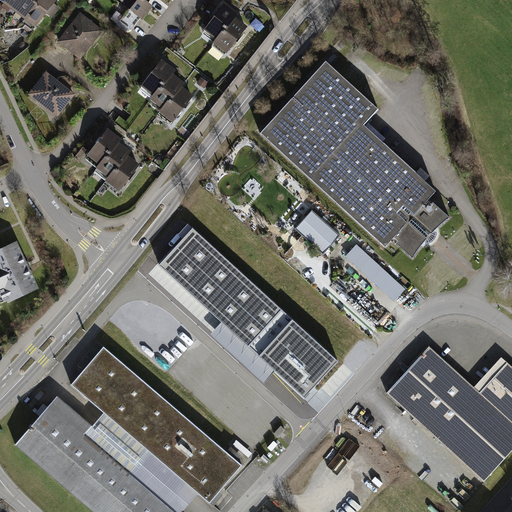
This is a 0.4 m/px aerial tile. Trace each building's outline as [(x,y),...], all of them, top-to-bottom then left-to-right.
[(14,11),(23,0),(6,0),(4,3),(5,4),(14,11)] [(26,20),(41,0),(23,0),(14,11),(26,20)] [(41,0),(26,20),(36,28),(57,0),(41,0)] [(118,0),(117,1),(143,20),(154,6),(149,2),(145,0),(118,0)] [(14,11),(5,4),(0,9),(0,28),(3,31),(4,29),(6,31),(23,29),(26,26),(33,31),(36,28),(26,20),(14,11)] [(227,31),(237,18),(240,14),(226,4),(205,31),(217,40),(225,30),(227,31)] [(79,15),(57,43),(80,61),(102,33),(79,15)] [(225,30),(217,40),(214,43),(228,54),(249,27),(237,18),(227,31),(225,30)] [(142,87),(154,96),(161,86),(164,89),(174,75),(177,72),(162,60),(142,87)] [(322,61),(256,133),(384,249),(392,241),(404,252),(412,259),(422,248),(450,218),(429,199),(436,192),(364,127),(378,112),(322,61)] [(74,95),(45,73),(28,95),(58,117),(74,95)] [(174,100),(183,88),(186,84),(174,75),(164,89),(161,86),(154,96),(151,100),(163,109),(172,98),(174,100)] [(172,98),(163,109),(160,113),(174,124),(195,97),(183,88),(174,100),(172,98)] [(88,156),(100,165),(107,155),(110,158),(120,144),(123,140),(108,129),(88,156)] [(120,168),(129,157),(132,153),(120,144),(110,158),(107,155),(100,165),(97,169),(109,178),(118,166),(120,168)] [(118,166),(109,178),(106,182),(120,193),(141,165),(129,157),(120,168),(118,166)] [(310,214),(294,232),(321,255),(336,238),(310,214)] [(339,361),(193,228),(159,265),(306,398),(339,361)] [(15,242),(0,249),(0,295),(4,304),(37,289),(15,242)] [(354,247),(343,259),(393,304),(404,291),(354,247)] [(429,346),(385,395),(484,483),(511,452),(511,365),(502,357),(475,386),(429,346)] [(103,348),(71,385),(103,413),(198,495),(207,503),(239,466),(103,348)] [(56,398),(15,446),(92,511),(170,511),(83,437),(91,428),(56,398)] [(91,428),(83,437),(170,511),(183,511),(189,506),(198,495),(103,413),(96,421),(91,428)] [(281,425),(274,433),(279,437),(286,429),(281,425)]
